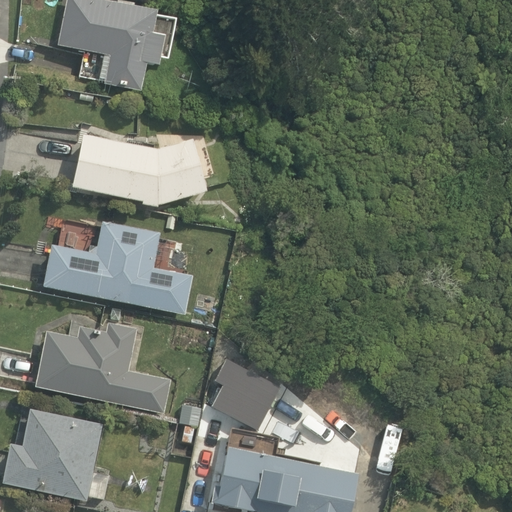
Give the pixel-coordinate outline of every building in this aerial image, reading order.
[(157,9),(111,0),(66,0),(58,46),(109,56),(103,85),(142,92),(148,63),(159,65),(164,37),(152,34),(157,9)] [(158,149),(84,134),(73,188),(143,202),(143,205),(158,207),(158,205),(207,192),(193,139),(158,149)] [(43,286),(185,315),(193,276),(154,268),(161,232),(102,220),(95,253),(52,245),(43,286)] [(78,337),(48,331),(36,387),(164,414),(171,380),(129,371),(137,329),(108,322),(106,332),(81,327),(78,337)] [(15,444),(10,443),(1,484),(87,502),(88,498),(104,502),(111,470),(94,467),(103,424),(30,408),(28,417),(21,416),(15,444)] [(205,511),(217,434),(197,431),(185,511),(205,511)] [(351,511),(360,473),(228,446),(219,486),(215,485),(212,503),(256,511),(351,511)] [(386,511),(392,479),(373,476),(367,511),(386,511)]
